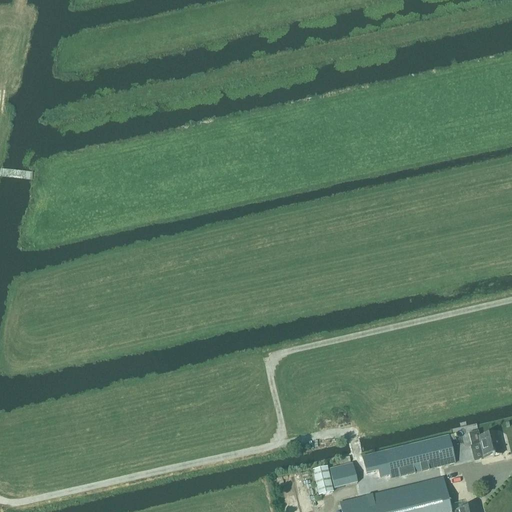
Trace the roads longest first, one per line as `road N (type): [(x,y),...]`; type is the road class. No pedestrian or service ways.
road 1 (track): [(280,444),(265,366),(275,356),(511,301)]
road 2 (track): [(280,444),(29,501),(0,500)]
road 3 (track): [(362,490),(346,433),(280,444)]
